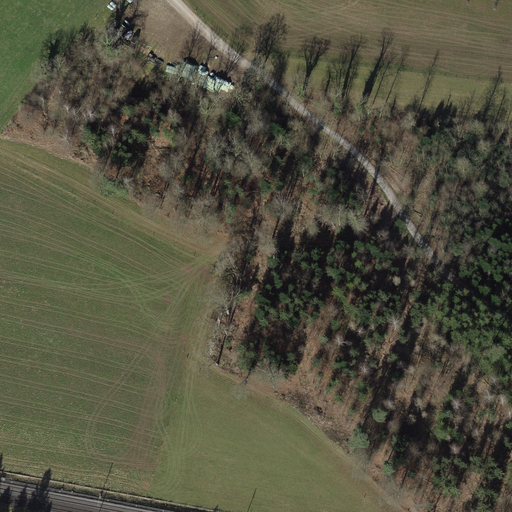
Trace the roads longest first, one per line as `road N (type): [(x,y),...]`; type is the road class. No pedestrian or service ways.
road 1 (track): [(175,0),(357,153),(437,264),(511,321)]
road 2 (track): [(401,212),(361,240),(242,245)]
